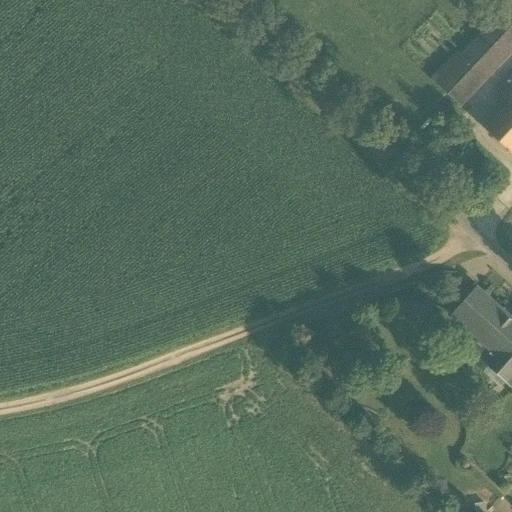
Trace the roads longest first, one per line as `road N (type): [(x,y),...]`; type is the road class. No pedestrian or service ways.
road 1 (track): [(0,408),(141,372),(476,238)]
road 2 (unclassified): [(511,269),(211,0)]
